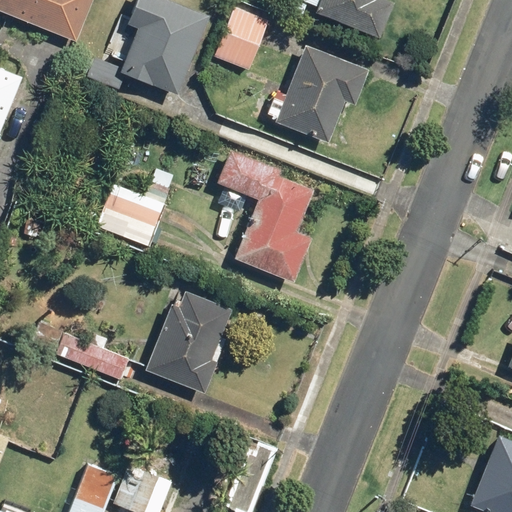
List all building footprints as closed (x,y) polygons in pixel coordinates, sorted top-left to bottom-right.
[(0,0),(0,10),(69,45),(91,0),(0,0)] [(153,0),(141,0),(118,69),(177,89),(202,17),(153,0)] [(240,69),(265,18),(229,0),(204,52),(240,69)] [(302,0),(299,10),(374,42),(392,0),(302,0)] [(373,71),(303,45),(278,115),(348,140),(373,71)] [(0,70),(0,116),(19,80),(0,70)] [(312,199),(295,192),(298,185),(232,151),(217,178),(256,198),(232,256),(281,276),(312,199)] [(123,164),(100,232),(146,247),(168,179),(123,164)] [(176,284),(134,369),(198,400),(239,315),(176,284)] [(66,335),(58,356),(114,378),(122,357),(66,335)] [(467,504),(495,511),(511,511),(511,436),(490,429),(467,504)] [(249,511),(274,449),(235,434),(227,453),(242,459),(223,509),(231,511),(249,511)] [(100,511),(116,475),(87,463),(67,511),(100,511)] [(128,468),(112,503),(131,511),(141,511),(156,481),(128,468)] [(188,511),(194,501),(177,493),(168,511),(188,511)]
